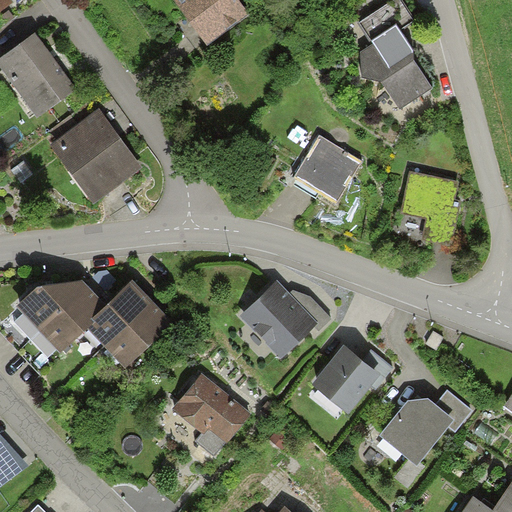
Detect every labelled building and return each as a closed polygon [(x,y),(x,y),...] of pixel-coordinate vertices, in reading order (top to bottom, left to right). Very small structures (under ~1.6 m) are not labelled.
[(8,0),(0,0),(0,9),(10,2),(8,0)] [(232,0),(171,0),(207,46),(245,17),(232,0)] [(371,42),(359,53),(360,79),(373,79),(398,110),(433,86),(417,67),(419,57),(415,52),(391,17),(365,34),(371,42)] [(32,33),(0,55),(0,72),(33,118),(73,89),(32,33)] [(143,169),(97,110),(50,146),(96,206),(143,169)] [(362,163),(318,138),(294,181),(338,206),(362,163)] [(461,173),(409,160),(403,184),(408,185),(401,213),(426,219),(421,238),(451,246),(462,205),(453,203),(461,173)] [(13,306),(38,331),(85,286),(81,281),(36,284),(13,306)] [(233,316),(275,358),(310,324),(268,281),(233,316)] [(130,282),(105,307),(82,329),(100,347),(148,301),(130,282)] [(85,286),(38,331),(58,352),(82,329),(105,307),(85,286)] [(148,301),(100,347),(121,368),(168,322),(148,301)] [(379,376),(341,347),(308,388),(346,418),(379,376)] [(250,414),(199,374),(168,412),(203,439),(207,433),(225,447),(250,414)] [(428,399),(407,400),(373,439),(403,460),(390,481),(406,494),(427,468),(418,462),(444,428),(452,434),(469,413),(444,389),(433,402),(428,399)] [(511,395),(502,411),(511,418),(511,395)] [(290,438),(277,428),(265,443),(277,453),(290,438)] [(28,488),(11,469),(0,478),(0,488),(12,502),(28,488)] [(511,511),(511,481),(491,511),(511,511)] [(488,511),(470,499),(461,511),(488,511)] [(44,511),(35,503),(27,511),(44,511)]
